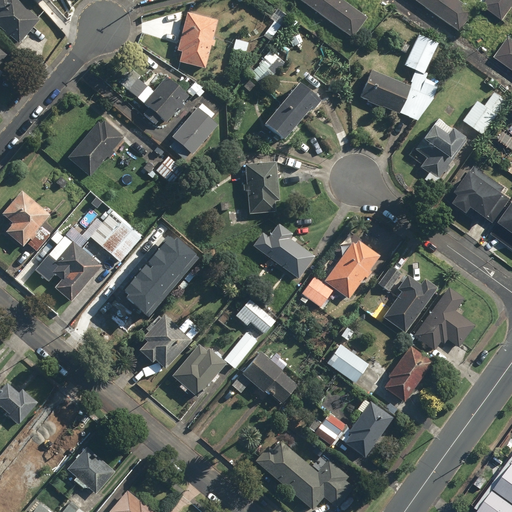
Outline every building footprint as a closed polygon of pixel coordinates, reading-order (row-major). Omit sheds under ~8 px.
[(40,20),(16,0),(7,0),(7,1),(5,0),(0,0),(0,30),(19,46),(40,20)] [(366,18),(340,0),(298,0),(352,39),(366,18)] [(472,12),(454,0),(411,0),(457,33),(472,12)] [(502,21),(511,6),(511,0),(478,0),(477,3),(502,21)] [(216,21),(186,13),(176,51),(180,52),(177,63),(203,69),(208,47),(213,48),(215,39),(212,38),(216,21)] [(437,43),(418,34),(404,66),(423,74),(437,43)] [(511,40),(508,37),(493,57),(511,70),(511,40)] [(415,72),(408,88),(368,70),(357,97),(397,114),(398,113),(416,121),(429,101),(436,85),(424,80),(425,77),(415,72)] [(182,92),(164,77),(141,104),(146,108),(141,114),(155,125),(159,120),(165,125),(176,111),(178,112),(184,105),(182,103),(185,100),(188,103),(195,94),(199,98),(203,93),(199,89),(201,86),(192,79),(182,92)] [(318,102),(297,84),(261,125),(280,142),(307,111),(309,113),(318,102)] [(480,135),(505,101),(493,93),(483,107),(475,101),(461,121),(480,135)] [(211,115),(199,105),(169,137),(174,142),(168,148),(183,161),(189,154),(190,156),(217,126),(208,118),(211,115)] [(99,126),(95,123),(64,159),(87,178),(106,156),(108,159),(114,152),(113,151),(124,138),(103,121),(99,126)] [(444,135),(430,126),(413,150),(425,159),(419,168),(425,172),(420,179),(432,187),(442,173),(444,175),(449,168),(446,166),(463,142),(447,130),(444,135)] [(183,171),(166,156),(154,170),(171,185),(183,171)] [(276,166),(245,164),(244,193),(246,193),(245,213),(274,215),(274,202),(278,202),(279,184),(275,184),(276,166)] [(504,188),(473,167),(454,194),(459,197),(453,205),(468,215),(471,210),(487,221),(505,196),(501,193),(504,188)] [(48,215),(20,191),(0,213),(12,223),(4,233),(22,248),(25,244),(34,252),(48,236),(38,227),(48,215)] [(511,202),(491,234),(511,248),(511,202)] [(142,237),(111,210),(88,238),(119,264),(142,237)] [(313,257),(287,239),(290,234),(277,225),(268,238),(261,233),(252,245),(298,278),(313,257)] [(101,267),(79,248),(86,240),(70,227),(53,249),(46,243),(34,257),(40,262),(34,270),(54,286),(53,288),(71,303),(101,267)] [(125,296),(148,315),(198,256),(178,239),(175,242),(170,237),(125,289),(128,292),(125,296)] [(353,245),(350,243),(321,282),(333,291),(346,301),(363,278),(365,280),(371,272),(368,270),(377,257),(356,241),(353,245)] [(400,275),(390,267),(376,284),(386,292),(400,275)] [(403,334),(435,289),(422,280),(418,285),(405,276),(395,290),(399,293),(381,318),(403,334)] [(462,298),(446,288),(412,337),(433,352),(439,343),(442,345),(446,340),(457,347),(473,325),(453,311),(462,298)] [(116,307),(105,296),(92,309),(104,320),(116,307)] [(275,321),(249,298),(235,315),(261,337),(275,321)] [(191,341),(160,313),(142,333),(155,345),(146,354),(164,371),(191,341)] [(353,333),(345,327),(339,335),(347,341),(353,333)] [(257,342),(246,332),(222,360),(226,363),(234,370),(257,342)] [(226,363),(222,360),(208,347),(206,350),(198,343),(170,376),(196,398),(226,363)] [(367,365),(338,344),(324,363),(353,384),(367,365)] [(431,364),(408,347),(387,377),(390,379),(383,388),(402,403),(431,364)] [(282,370),(260,351),(230,386),(239,394),(249,382),(262,393),(264,391),(280,405),(297,386),(281,372),(282,370)] [(17,393),(6,382),(0,388),(0,409),(18,425),(37,404),(20,389),(17,393)] [(346,427),(330,413),(314,433),(330,447),(336,439),(361,459),(393,421),(370,402),(368,404),(364,400),(356,410),(360,414),(348,429),(346,427)] [(13,511),(85,425),(60,405),(0,477),(0,506),(6,511),(13,511)] [(345,481),(348,477),(327,459),(315,473),(274,438),(253,462),(311,511),(322,498),(335,509),(354,488),(345,481)] [(75,477),(72,481),(82,491),(86,487),(95,495),(114,473),(85,447),(65,468),(75,477)] [(511,467),(497,489),(511,499),(511,467)] [(151,511),(126,489),(106,511),(107,511),(151,511)] [(477,511),(511,511),(511,503),(493,490),(477,511)] [(80,511),(69,502),(59,511),(80,511)]
